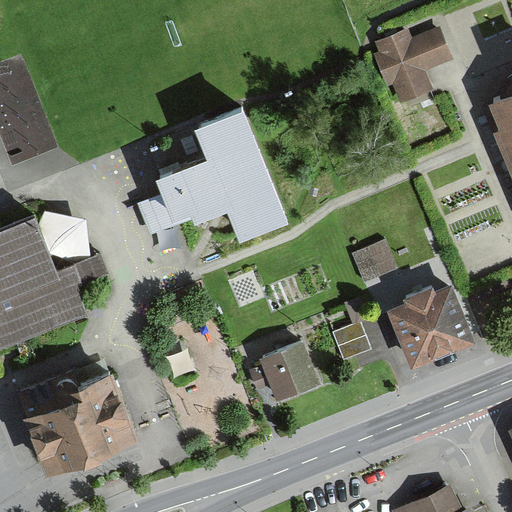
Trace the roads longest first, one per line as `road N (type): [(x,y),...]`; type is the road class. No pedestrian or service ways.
road 1 (primary): [(294,468),(457,401)]
road 2 (primary): [(294,468),(142,511)]
